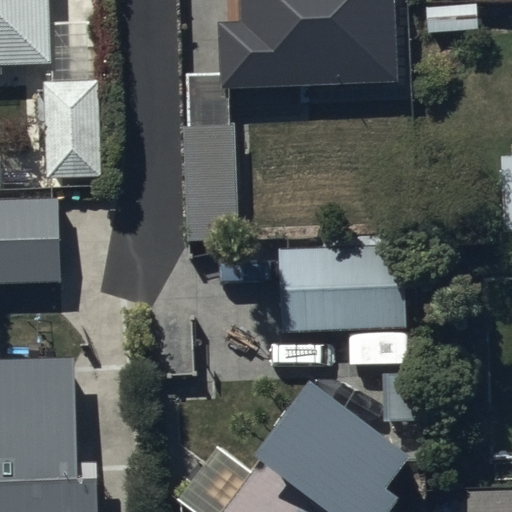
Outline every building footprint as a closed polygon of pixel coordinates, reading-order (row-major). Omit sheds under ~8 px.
[(0,0),(0,74),(50,73),(51,31),(88,31),(87,0),(0,0)] [(240,0),(241,30),(219,30),(219,79),(190,79),(190,247),(239,247),(240,133),(229,134),(229,97),(395,90),(394,0),(240,0)] [(102,88),(39,89),(41,136),(0,137),(0,194),(104,192),(102,88)] [(57,204),(0,204),(0,322),(62,322),(57,204)] [(405,253),(282,255),(283,341),(357,340),(357,374),(415,374),(415,338),(406,338),(405,253)] [(98,511),(98,490),(79,489),(75,365),(0,368),(0,511),(98,511)] [(413,472),(313,397),(255,477),(220,453),(177,508),(182,511),(406,511),(390,501),(413,472)] [(511,511),(511,497),(469,498),(468,511),(511,511)]
